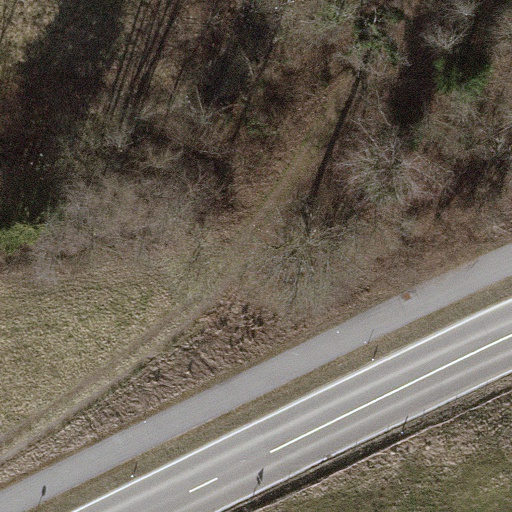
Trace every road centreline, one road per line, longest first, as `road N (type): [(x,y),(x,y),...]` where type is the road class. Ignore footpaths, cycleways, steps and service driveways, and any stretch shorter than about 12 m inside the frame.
road 1 (track): [(0,461),(96,400),(252,265),(416,0)]
road 2 (secondary): [(152,511),(511,336)]
